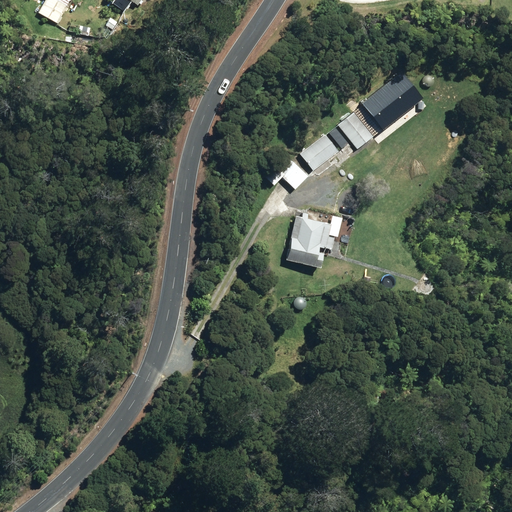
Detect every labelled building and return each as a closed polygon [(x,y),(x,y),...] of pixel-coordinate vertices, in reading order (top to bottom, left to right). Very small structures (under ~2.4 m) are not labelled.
[(135,6),(139,0),(113,0),(113,1),(124,8),(129,2),(135,6)] [(116,22),(110,18),(105,26),(111,30),(116,22)] [(335,126),(355,150),(371,137),(351,113),(335,126)] [(311,171),(321,184),(335,174),(331,168),(326,171),(321,164),(333,155),(338,162),(352,151),(342,139),(331,148),(322,136),(297,155),(310,172),(311,171)] [(272,183),(278,177),(292,190),(305,177),(290,163),(281,154),(262,174),(272,183)] [(282,262),(316,270),(319,255),(314,254),(316,249),(322,250),(322,249),(328,251),(331,239),(325,238),(328,226),(293,217),(282,262)]
